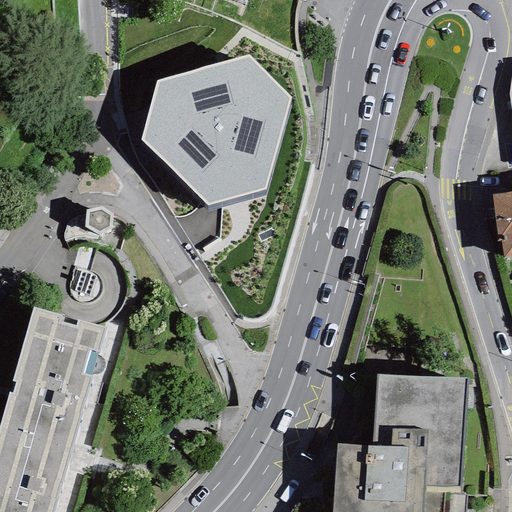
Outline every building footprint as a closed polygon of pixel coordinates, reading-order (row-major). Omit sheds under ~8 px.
[(248,55),(156,81),(139,141),(209,206),(266,191),(290,97),(248,55)] [(511,183),(505,188),(490,191),(497,238),(500,236),(503,254),(511,252),(511,183)] [(74,246),(80,244),(87,244),(93,244),(101,245),(110,246),(120,250),(127,225),(123,221),(117,218),(112,216),(113,214),(99,206),(86,210),(85,215),(80,216),(74,219),(69,221),(66,225),(63,235),(64,241),(68,249),(74,246)] [(55,511),(106,329),(35,309),(0,432),(0,511),(55,511)] [(466,380),(377,376),(374,445),(391,446),(392,429),(426,431),(423,487),(443,488),(461,487),(466,380)] [(374,445),(335,443),(330,511),(441,511),(443,488),(423,487),(426,431),(392,429),(391,446),(374,445)]
